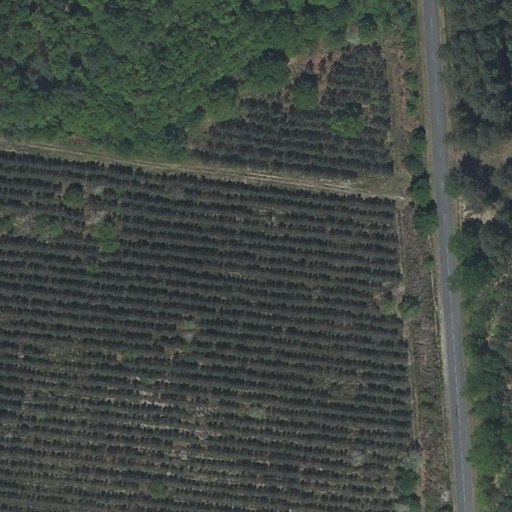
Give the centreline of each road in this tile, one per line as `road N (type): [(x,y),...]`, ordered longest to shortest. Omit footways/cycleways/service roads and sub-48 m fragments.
road 1 (track): [(511,236),(444,202),(146,163),(0,133)]
road 2 (tertiary): [(429,0),(465,511)]
